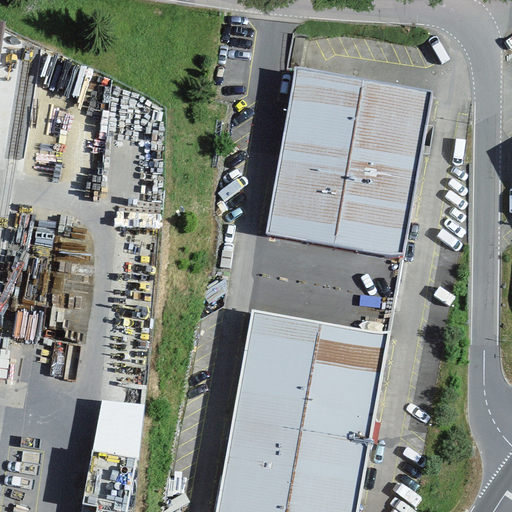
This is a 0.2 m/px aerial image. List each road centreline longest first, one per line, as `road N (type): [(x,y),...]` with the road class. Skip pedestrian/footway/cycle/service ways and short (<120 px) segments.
road 1 (unclassified): [(279,0),(442,12),(476,27),(487,89),(483,383),(496,427),(511,445)]
road 2 (unknown): [(390,511),(456,16)]
